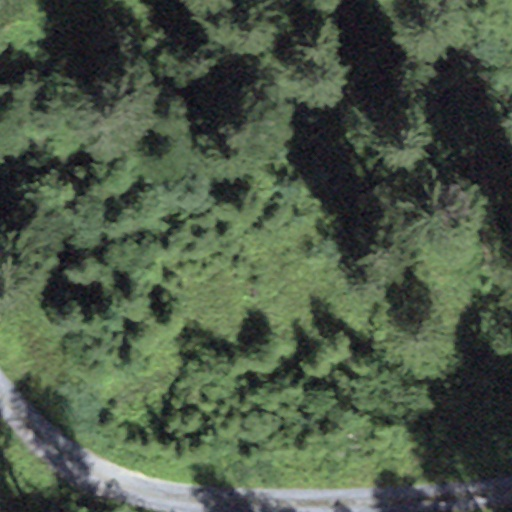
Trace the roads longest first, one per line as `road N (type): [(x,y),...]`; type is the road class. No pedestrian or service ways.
road 1 (track): [(0,360),(128,496),(209,511)]
road 2 (track): [(389,511),(511,439)]
